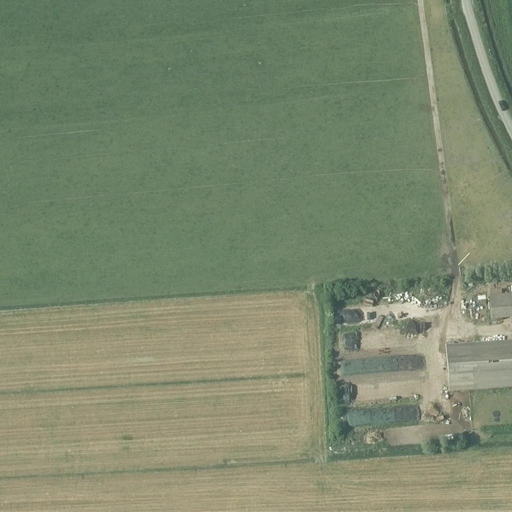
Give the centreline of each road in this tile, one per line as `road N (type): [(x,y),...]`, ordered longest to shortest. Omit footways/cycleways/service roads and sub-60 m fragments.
road 1 (track): [(418,0),(460,330)]
road 2 (unclassified): [(511,131),(466,0)]
